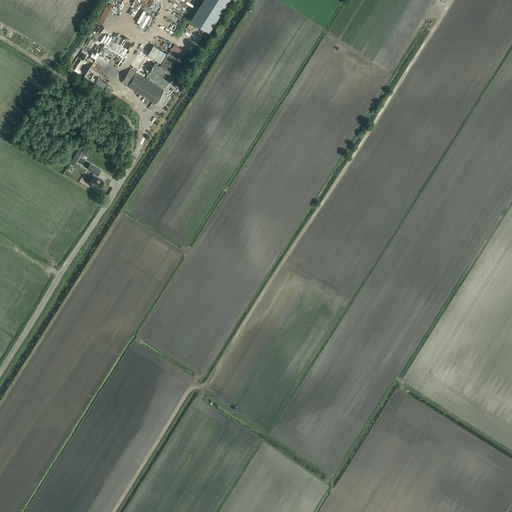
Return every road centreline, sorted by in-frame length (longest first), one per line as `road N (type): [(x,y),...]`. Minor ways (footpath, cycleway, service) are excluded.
road 1 (track): [(450,0),(206,384),(189,391),(113,511)]
road 2 (unclassified): [(0,372),(143,135)]
road 3 (track): [(132,159),(126,117),(56,74)]
